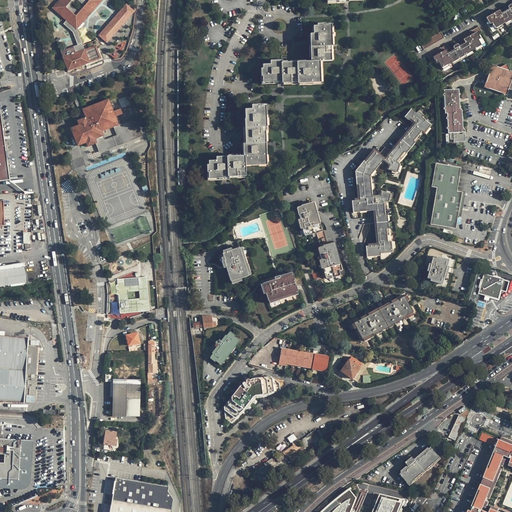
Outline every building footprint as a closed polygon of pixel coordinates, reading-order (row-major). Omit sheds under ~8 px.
[(61,52),(69,71),(100,59),(95,46),(85,50),(77,30),(102,0),(101,0),(60,0),(53,8),(67,21),(64,25),(73,33),(78,45),(61,52)] [(511,5),(508,8),(508,9),(509,11),(502,15),(500,12),(483,21),(493,38),(499,35),(496,30),(511,21),(511,5)] [(126,6),(99,36),(107,43),(134,13),(126,6)] [(263,66),(263,84),(320,84),(320,63),(333,62),(332,26),(315,26),(315,35),(311,35),(311,62),(272,63),(272,66),(263,66)] [(449,46),(429,57),(432,63),(435,62),(437,65),(439,64),(443,70),(482,48),(483,49),(489,45),(479,29),(459,40),(462,46),(459,48),(459,47),(458,46),(456,46),(455,47),(454,47),(454,48),(454,50),(454,51),(452,52),(449,46)] [(442,34),(421,45),(424,52),(446,40),(442,34)] [(489,69),(484,84),(486,89),(502,94),(507,92),(507,89),(511,90),(511,77),(511,75),(506,64),(499,67),(495,66),(489,69)] [(453,134),(454,143),(464,142),(466,140),(465,129),(463,128),(461,110),(459,108),(457,90),(442,91),(443,95),(440,98),(441,108),(444,111),(444,115),(446,115),(447,118),(444,121),(444,128),(448,130),(448,134),(453,134)] [(100,152),(142,136),(136,119),(119,126),(116,119),(109,101),(83,110),(87,118),(78,121),(80,126),(72,129),(78,146),(87,143),(88,147),(97,144),(100,152)] [(210,161),(210,180),(229,180),(229,178),(246,178),(245,167),(268,166),(267,107),(253,107),(253,110),(247,111),(247,143),(244,143),(244,157),(218,158),(218,161),(210,161)] [(417,124),(387,160),(391,164),(390,166),(389,170),(398,173),(400,166),(397,163),(423,131),(425,134),(432,126),(412,109),(406,116),(417,124)] [(0,180),(9,180),(0,117),(0,180)] [(386,147),(380,154),(385,159),(391,152),(386,147)] [(374,152),(365,163),(363,162),(354,173),(356,186),(358,186),(359,200),(369,199),(367,176),(382,159),(374,152)] [(437,189),(430,226),(455,231),(462,194),(457,193),(461,169),(437,165),(432,189),(437,189)] [(380,199),(374,200),(379,247),(366,248),(367,256),(392,253),(391,243),(387,244),(382,203),(388,203),(390,196),(381,193),(380,197),(380,199)] [(372,201),(352,203),(352,212),(373,210),(372,201)] [(324,269),(327,279),(341,275),(332,244),(328,246),(327,245),(326,240),(325,236),(324,232),(320,233),(320,231),(312,204),(298,208),(300,216),(299,216),(303,229),(306,236),(317,233),(321,248),(319,248),(321,256),(320,257),(324,269)] [(225,261),(231,282),(240,279),(249,276),(240,248),(232,251),(223,254),(225,261)] [(434,258),(428,279),(431,280),(431,282),(443,285),(445,279),(447,280),(450,267),(448,267),(450,260),(437,257),(437,259),(434,258)] [(0,286),(27,283),(25,267),(24,263),(0,266),(0,286)] [(266,294),(271,310),(301,301),(294,280),(295,280),(294,275),(281,279),(281,278),(263,284),(267,294),(266,294)] [(146,276),(116,279),(119,313),(149,311),(146,276)] [(485,276),(480,294),(486,295),(486,299),(485,298),(483,303),(488,305),(490,300),(489,299),(490,296),(498,299),(504,281),(485,276)] [(355,323),(363,340),(373,334),(374,336),(405,320),(404,318),(414,313),(405,297),(355,323)] [(203,317),(205,328),(212,327),(211,317),(203,317)] [(138,334),(127,336),(130,347),(140,344),(138,334)] [(0,400),(23,401),(25,374),(37,374),(39,347),(28,346),(28,337),(5,335),(0,335),(0,400)] [(217,351),(213,356),(222,364),(240,342),(232,336),(223,347),(219,343),(215,349),(217,351)] [(149,342),(149,352),(150,368),(149,368),(149,384),(153,383),(153,374),(158,373),(158,361),(156,361),(156,342),(149,342)] [(282,350),(280,363),(311,368),(313,355),(282,350)] [(315,355),(312,372),(326,374),(329,357),(315,355)] [(352,357),(341,372),(352,380),(363,365),(352,357)] [(272,379),(251,382),(251,380),(250,380),(248,380),(247,380),(247,381),(247,382),(247,384),(246,384),(245,383),(244,383),(243,384),(243,385),(244,385),(225,410),(226,419),(232,423),(237,419),(255,396),(269,395),(268,391),(280,390),(280,385),(272,379)] [(114,385),(113,417),(141,417),(141,385),(114,385)] [(455,440),(466,418),(460,415),(449,438),(455,440)] [(0,423),(0,487),(26,488),(32,481),(33,440),(0,439),(0,425),(0,423)] [(107,431),(104,445),(105,445),(105,450),(111,451),(112,446),(117,447),(118,441),(116,440),(117,433),(107,431)] [(496,438),(482,433),(480,440),(493,445),(496,438)] [(290,442),(297,439),(293,434),(287,437),(290,442)] [(511,445),(500,441),(497,440),(494,447),(495,447),(483,478),(478,491),(480,491),(471,511),(470,511),(469,511),(468,511),(467,511),(495,511),(490,510),(489,511),(483,511),(481,511),(483,508),(485,502),(486,499),(499,469),(500,466),(502,459),(504,457),(509,459),(508,459),(511,460),(509,463),(511,464),(511,445)] [(285,452),(293,464),(302,458),(294,446),(285,452)] [(431,448),(401,473),(409,484),(440,457),(431,448)] [(276,458),(279,463),(287,458),(283,453),(281,455),(276,458)] [(413,457),(406,462),(408,465),(415,460),(413,457)] [(499,469),(486,499),(489,500),(501,470),(499,469)] [(113,501),(166,511),(172,511),(174,499),(168,492),(168,487),(117,479),(113,501)] [(350,490),(325,511),(350,511),(356,499),(350,490)] [(469,511),(470,511),(471,511),(480,491),(478,491),(477,493),(469,511)] [(397,511),(403,501),(379,496),(371,511),(397,511)] [(166,511),(113,501),(110,511),(166,511)]
